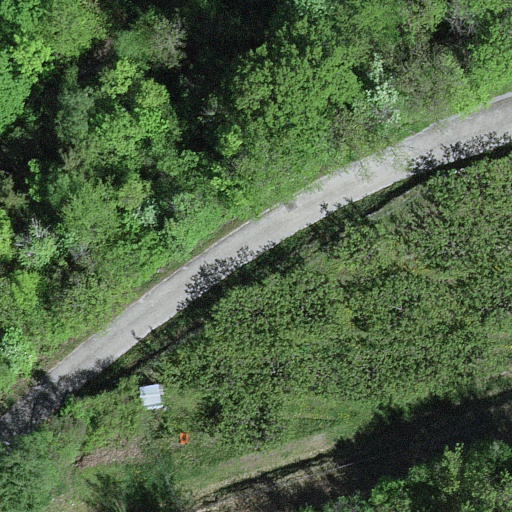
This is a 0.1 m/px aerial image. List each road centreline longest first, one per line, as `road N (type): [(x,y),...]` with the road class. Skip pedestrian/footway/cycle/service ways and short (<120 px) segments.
road 1 (unclassified): [(0,439),(123,331),(246,242),(380,168),(511,120)]
road 2 (track): [(161,511),(511,387)]
